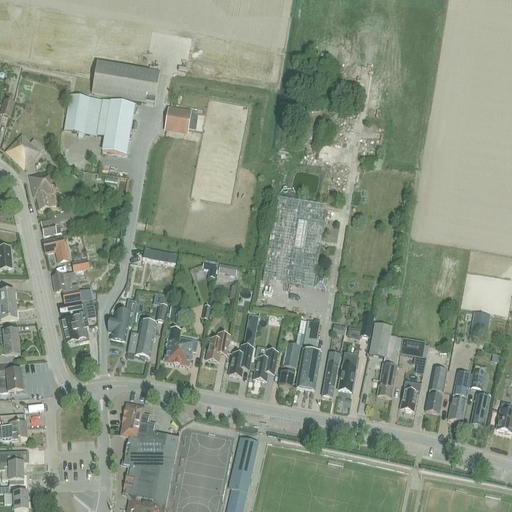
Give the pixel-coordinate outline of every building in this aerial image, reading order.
[(91,96),(145,105),(155,106),(160,74),(97,64),(91,96)] [(97,138),(97,137),(105,138),(111,104),(103,102),(70,97),(64,133),(78,135),(78,139),(83,140),(84,136),(97,138)] [(0,116),(10,120),(14,105),(4,101),(0,115),(0,116)] [(134,107),(111,104),(105,138),(102,153),(126,157),(128,144),(129,137),(134,107)] [(190,114),(169,110),(166,128),(187,132),(190,114)] [(44,151),(34,141),(30,145),(22,138),(6,155),(24,172),(44,151)] [(46,175),(29,179),(34,200),(37,199),(39,211),(55,208),(52,194),(51,194),(46,175)] [(264,281),(313,289),(326,210),(277,202),(264,281)] [(61,234),(59,229),(58,223),(74,219),(73,212),(55,217),(56,220),(41,224),(44,238),(61,234)] [(67,249),(65,249),(62,239),(43,244),(46,257),(58,254),(61,266),(70,264),(67,249)] [(0,272),(12,271),(10,250),(0,250),(0,272)] [(145,251),(143,261),(174,267),(176,257),(145,251)] [(74,275),(89,272),(88,263),(72,266),(74,275)] [(204,264),(203,270),(210,271),(209,278),(215,279),(217,267),(204,264)] [(219,267),(218,274),(235,277),(237,270),(219,267)] [(63,276),(63,277),(52,279),(55,295),(64,293),(64,295),(79,292),(78,287),(72,288),(70,275),(63,276)] [(263,283),(259,282),(255,308),(259,309),(263,283)] [(238,289),(231,288),(229,300),(236,301),(238,289)] [(87,292),(80,293),(62,296),(64,307),(81,304),(81,303),(89,301),(87,292)] [(0,309),(15,308),(14,294),(0,295),(0,309)] [(155,297),(153,306),(159,307),(156,324),(164,325),(168,300),(155,297)] [(93,302),(81,304),(59,309),(61,319),(79,315),(79,318),(60,322),(65,345),(75,343),(76,346),(91,343),(88,330),(83,331),(81,323),(96,320),(93,302)] [(171,305),(169,318),(185,320),(187,308),(171,305)] [(16,322),(15,308),(0,309),(0,315),(1,323),(16,322)] [(486,341),(491,312),(475,309),(470,338),(486,341)] [(111,341),(125,344),(128,329),(132,329),(134,315),(126,313),(125,316),(116,315),(115,321),(112,321),(109,334),(112,335),(111,341)] [(374,319),(364,317),(361,333),(360,339),(369,340),(374,319)] [(249,319),(244,349),(253,350),(258,320),(249,319)] [(307,323),(302,353),(302,352),(295,391),(314,395),(321,356),(315,355),(320,325),(307,323)] [(130,339),(127,355),(135,357),(135,358),(139,359),(140,361),(144,362),(146,360),(149,361),(149,360),(156,326),(141,324),(139,336),(138,340),(130,339)] [(385,360),(384,367),(383,367),(377,398),(391,400),(396,369),(401,340),(390,338),(392,329),(374,325),(368,357),(385,360)] [(346,329),(333,327),(332,336),(344,338),(346,329)] [(0,347),(19,345),(17,333),(9,334),(9,328),(0,328),(0,347)] [(349,330),(347,338),(359,340),(360,339),(361,333),(349,330)] [(169,339),(164,365),(189,370),(192,353),(196,354),(197,345),(179,341),(181,333),(170,331),(169,339)] [(218,365),(220,357),(226,358),(230,338),(218,336),(217,342),(210,341),(206,363),(218,365)] [(297,339),(295,348),(286,346),(278,389),(291,391),(299,349),(302,349),(304,341),(297,339)] [(403,342),(400,356),(415,359),(414,367),(417,368),(415,375),(423,377),(426,361),(428,349),(424,348),(424,346),(403,342)] [(20,358),(19,345),(0,347),(0,352),(4,352),(5,358),(0,358),(0,367),(12,366),(14,366),(13,358),(20,358)] [(249,373),(250,366),(253,350),(244,349),(241,348),(239,357),(232,356),(228,377),(241,380),(242,371),(249,373)] [(266,384),(267,376),(273,377),(278,355),(267,353),(267,351),(257,349),(255,361),(257,361),(253,382),(266,384)] [(325,380),(322,398),(332,400),(341,351),(329,349),(324,380),(325,380)] [(85,365),(79,365),(80,372),(93,370),(91,356),(84,356),(85,365)] [(352,394),(358,358),(344,356),(338,392),(352,394)] [(12,373),(12,366),(0,367),(0,395),(7,395),(23,394),(21,373),(12,373)] [(439,417),(447,373),(433,371),(425,414),(439,417)] [(466,400),(470,377),(457,375),(453,397),(458,398),(457,402),(452,401),(448,422),(462,425),(466,404),(466,400)] [(482,393),(485,377),(472,375),(469,390),(482,393)] [(404,393),(400,412),(413,414),(416,395),(419,396),(421,387),(406,384),(404,393)] [(484,429),(489,401),(476,398),(470,426),(484,429)] [(124,425),(122,438),(129,439),(128,446),(130,447),(127,460),(125,459),(123,468),(130,469),(129,478),(127,478),(125,492),(126,492),(125,497),(127,498),(131,503),(129,511),(163,511),(178,440),(167,438),(153,435),(154,428),(147,427),(149,420),(141,418),(143,411),(128,408),(127,411),(126,411),(123,425),(124,425)] [(511,435),(511,432),(511,414),(500,412),(496,432),(511,435)] [(2,419),(0,417),(0,443),(10,443),(26,442),(25,426),(24,418),(2,419)] [(243,511),(259,445),(240,440),(228,491),(231,492),(226,511),(243,511)] [(27,455),(0,455),(0,474),(2,474),(2,483),(9,483),(9,487),(23,487),(23,466),(27,466),(27,455)] [(27,511),(27,495),(13,496),(10,496),(10,490),(0,489),(0,496),(4,496),(4,507),(13,506),(13,511),(27,511)]
